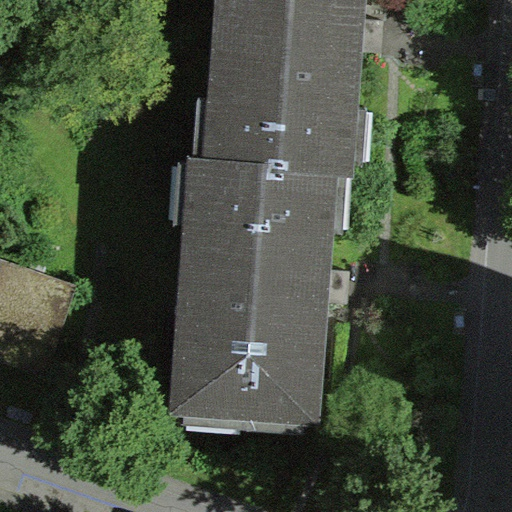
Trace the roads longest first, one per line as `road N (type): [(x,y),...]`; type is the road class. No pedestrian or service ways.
road 1 (residential): [(479,511),(511,193)]
road 2 (residential): [(0,456),(168,511)]
